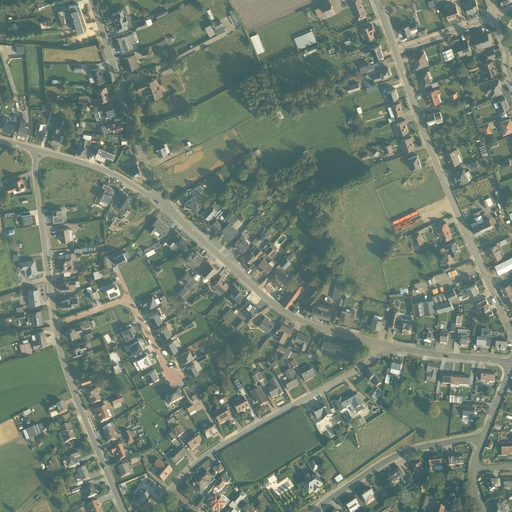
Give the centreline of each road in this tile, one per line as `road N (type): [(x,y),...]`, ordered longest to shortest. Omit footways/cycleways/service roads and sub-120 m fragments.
road 1 (residential): [(511,335),(442,183),(395,51)]
road 2 (residential): [(383,344),(307,324),(274,305),(161,202)]
road 3 (residential): [(170,492),(209,453),(365,365),(383,344)]
road 4 (residential): [(161,202),(91,0)]
road 5 (residential): [(122,511),(54,324)]
road 6 (residential): [(318,511),(386,459),(482,440)]
road 7 (residential): [(54,324),(36,150)]
road 8 (residential): [(161,202),(92,166),(36,150)]
road 9 (residential): [(511,361),(383,344)]
